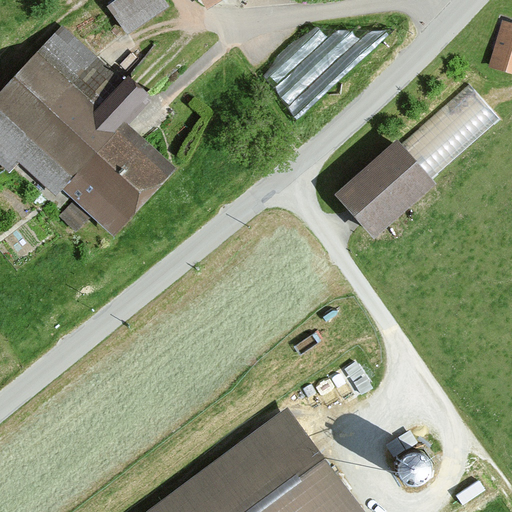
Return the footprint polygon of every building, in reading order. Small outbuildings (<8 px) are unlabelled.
[(202,0),(209,10),(224,0),(202,0)] [(511,78),(511,24),(504,23),(493,74),(511,78)] [(68,27),(0,99),(0,165),(13,178),(22,167),(55,198),(64,189),(116,238),(180,170),(142,134),(169,105),(130,68),(103,97),(91,87),(110,66),(68,27)] [(401,144),(433,179),(500,120),(469,84),(401,144)] [(397,139),(335,195),(375,240),(437,184),(433,179),(401,144),(397,139)] [(352,511),(289,423),(163,511),(352,511)] [(397,450),(409,477),(437,466),(425,438),(397,450)]
